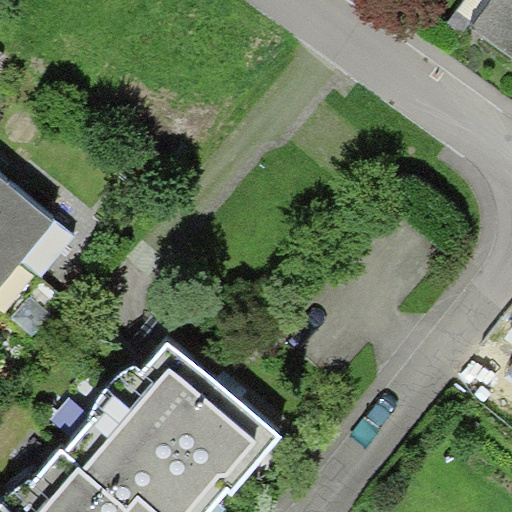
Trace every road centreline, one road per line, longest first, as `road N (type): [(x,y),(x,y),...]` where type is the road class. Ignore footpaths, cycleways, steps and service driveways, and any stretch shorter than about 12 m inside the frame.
road 1 (residential): [(318,511),(511,269)]
road 2 (residential): [(301,0),(511,144)]
